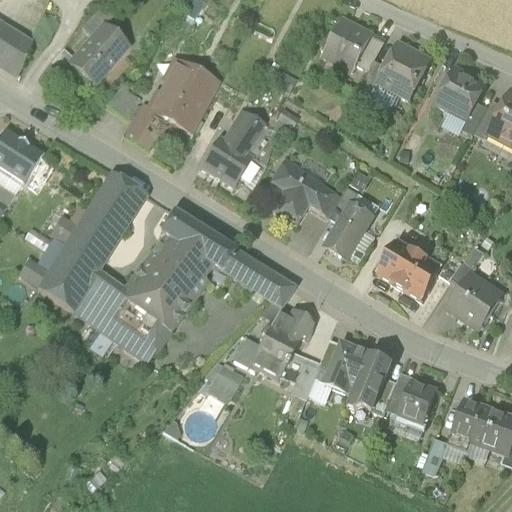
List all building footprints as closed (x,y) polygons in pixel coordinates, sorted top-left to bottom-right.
[(0,0),(0,75),(16,86),(31,48),(0,29),(0,0)] [(128,51),(104,31),(115,19),(103,9),(81,34),(92,44),(73,65),(63,55),(50,70),(61,79),(68,71),(93,92),(128,51)] [(372,43),(343,27),(323,65),(353,80),(357,73),(371,46),(372,43)] [(375,69),(383,53),(371,46),(357,73),(369,80),(375,69)] [(431,68),(398,51),(385,75),(387,75),(370,107),(387,116),(393,114),(399,102),(410,108),(431,68)] [(385,75),(375,69),(369,80),(358,101),(370,107),(387,75),(385,75)] [(176,70),(150,116),(143,111),(123,142),(146,156),(154,144),(142,137),(154,119),(191,141),(217,94),(176,70)] [(478,111),(488,93),(455,75),(435,111),(468,128),(469,128),(478,111)] [(105,111),(127,126),(141,105),(121,92),(105,111)] [(511,99),(504,114),(490,140),(491,141),(487,148),(485,148),(482,154),(511,170),(511,99)] [(504,114),(492,108),(489,116),(475,142),(485,148),(487,148),(491,141),(490,140),(504,114)] [(489,116),(478,111),(469,128),(468,128),(462,138),(473,145),(475,142),(489,116)] [(200,173),(233,193),(251,165),(265,174),(276,140),(241,118),(233,132),(235,133),(226,148),(218,143),(200,173)] [(0,208),(6,213),(22,189),(23,189),(41,162),(3,137),(0,142),(0,208)] [(329,224),(340,206),(297,180),(299,176),(284,166),(264,198),(276,206),(270,217),(282,224),(283,221),(289,224),(287,227),(296,232),(308,213),(328,226),(329,224)] [(73,318),(146,369),(170,339),(118,302),(120,301),(95,284),(146,201),(110,179),(37,296),(72,319),(73,318)] [(340,206),(329,224),(339,231),(351,210),(352,211),(367,186),(355,180),(340,206)] [(352,211),(351,210),(339,231),(326,253),(347,266),(372,222),(352,211)] [(173,218),(159,239),(164,242),(212,272),(258,302),(270,309),(280,316),(294,295),(271,280),(173,218)] [(164,242),(120,301),(118,302),(170,339),(208,288),(203,285),(212,272),(164,242)] [(429,267),(397,247),(377,281),(423,309),(443,275),(441,274),(450,259),(438,253),(429,267)] [(461,293),(470,280),(484,259),(474,253),(463,270),(452,287),(461,293)] [(450,289),(452,287),(463,270),(453,263),(440,282),(450,289)] [(502,301),(470,280),(461,293),(447,315),(479,336),(502,301)] [(280,316),(270,309),(259,322),(268,327),(261,339),(265,342),(277,321),(278,322),(280,316)] [(278,322),(277,321),(265,342),(259,352),(245,345),(232,367),(254,379),(256,375),(278,386),(279,384),(290,389),(301,364),(292,360),(302,344),(308,347),(315,329),(291,316),(286,326),(278,322)] [(319,371),(306,405),(324,412),(332,394),(347,400),(351,391),(356,393),(358,394),(371,362),(341,350),(341,351),(329,346),(319,371)] [(392,370),(371,362),(358,394),(356,393),(348,415),(356,419),(353,427),(367,432),(372,419),(386,385),(392,370)] [(306,405),(319,371),(301,364),(290,389),(294,391),(289,401),(305,407),(306,405)] [(241,384),(221,373),(207,398),(227,409),(241,384)] [(411,388),(412,388),(413,385),(401,380),(397,390),(392,402),(403,407),(411,388)] [(392,402),(397,390),(386,385),(372,419),(384,423),(392,402)] [(437,398),(412,388),(411,388),(403,407),(395,428),(408,433),(404,441),(419,447),(423,438),(424,438),(427,432),(424,431),(437,398)] [(470,448),(483,414),(464,407),(447,451),(449,451),(448,452),(461,457),(467,459),(466,462),(486,470),(492,456),(470,448)] [(511,424),(483,414),(470,448),(492,456),(505,460),(510,462),(511,456),(511,424)] [(449,451),(447,451),(434,446),(422,478),(436,483),(442,467),(455,472),(461,457),(448,452),(449,451)] [(511,456),(510,462),(505,460),(501,472),(511,475),(511,456)]
